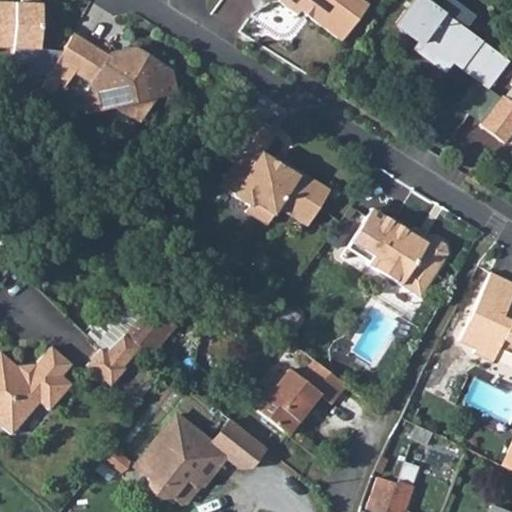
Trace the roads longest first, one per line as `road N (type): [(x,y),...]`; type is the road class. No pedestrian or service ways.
road 1 (residential): [(507,220),(148,0)]
road 2 (residential): [(345,511),(388,410),(466,269),(507,220)]
